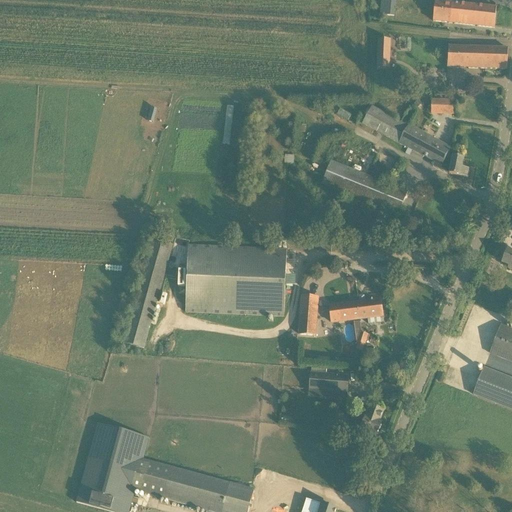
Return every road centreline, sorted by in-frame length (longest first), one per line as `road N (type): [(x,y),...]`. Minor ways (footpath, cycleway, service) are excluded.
road 1 (unclassified): [(365,511),(480,218)]
road 2 (unclassified): [(480,218),(511,60)]
